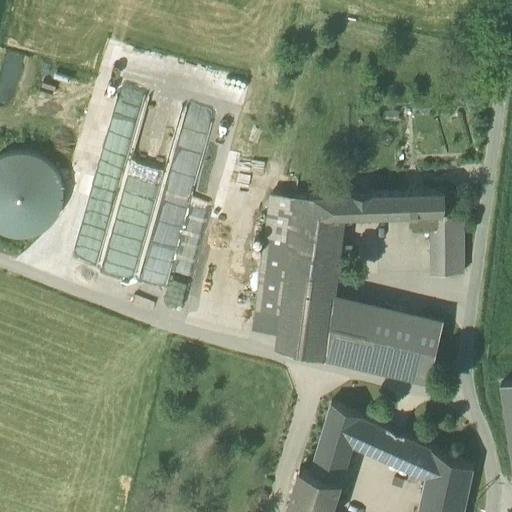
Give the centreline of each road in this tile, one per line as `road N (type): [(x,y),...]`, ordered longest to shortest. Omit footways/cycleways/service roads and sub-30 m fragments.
road 1 (track): [(469,391),(433,393),(178,331),(0,262)]
road 2 (unclassified): [(511,45),(469,391)]
